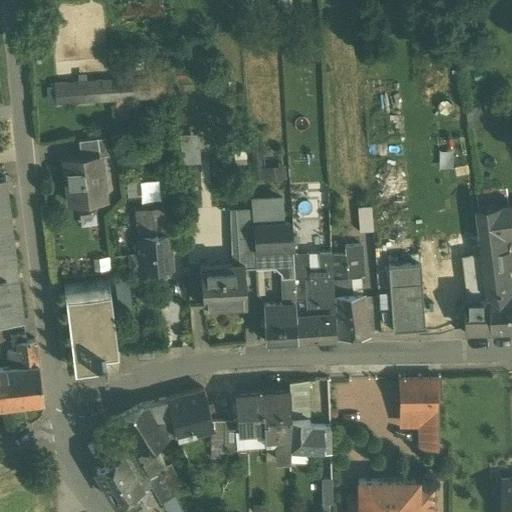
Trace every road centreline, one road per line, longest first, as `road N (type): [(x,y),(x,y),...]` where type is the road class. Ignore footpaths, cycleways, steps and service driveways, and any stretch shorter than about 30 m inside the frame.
road 1 (residential): [(70,400),(94,402),(221,363),(511,350)]
road 2 (tertiary): [(70,400),(55,386),(42,322),(12,0)]
road 3 (tertiary): [(105,511),(72,471),(70,400)]
